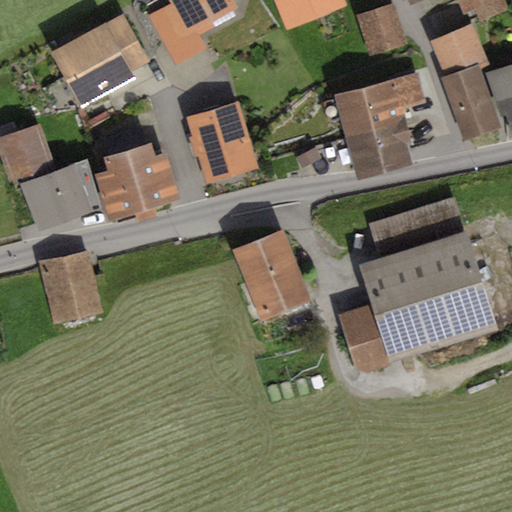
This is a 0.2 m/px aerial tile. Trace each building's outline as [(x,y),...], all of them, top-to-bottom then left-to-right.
[(241,0),(173,0),(196,40),(215,29),(212,24),(244,6),(241,0)] [(346,0),(279,0),(292,31),(349,8),(346,0)] [(511,7),(509,0),(408,0),(411,7),(427,0),(465,0),(475,24),(511,9),(511,7)] [(392,8),(364,17),(374,49),(402,40),(392,8)] [(125,13),(52,54),(84,110),(140,79),(136,72),(153,62),(125,13)] [(473,30),(437,42),(447,77),(485,66),(473,30)] [(511,65),(491,72),(504,116),(511,113),(511,65)] [(485,66),(447,77),(467,145),(505,134),(485,66)] [(417,75),(338,96),(358,171),(408,158),(395,109),(424,101),(417,75)] [(235,105),(191,118),(209,178),(253,165),(235,105)] [(46,126),(1,140),(15,183),(59,169),(46,126)] [(313,136),(295,147),(304,163),(322,152),(313,136)] [(111,167),(98,170),(112,219),(182,200),(170,156),(162,158),(157,141),(108,155),(111,167)] [(82,167),(26,186),(42,232),(98,213),(82,167)] [(313,299),(286,229),(239,247),(266,317),(313,299)] [(472,233),(363,264),(375,304),(343,313),(359,371),(499,332),(472,233)] [(91,254),(44,264),(57,325),(104,315),(91,254)]
